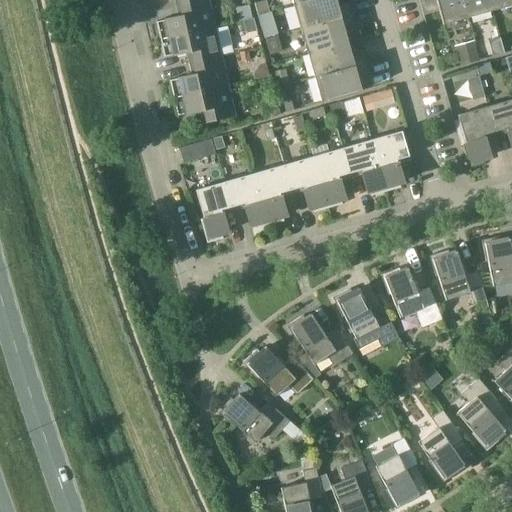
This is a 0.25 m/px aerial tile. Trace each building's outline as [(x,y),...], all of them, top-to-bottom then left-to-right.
[(206,0),(197,0),(181,4),(183,15),(156,22),(160,39),(213,27),(206,0)] [(309,0),(294,4),(301,29),(352,14),(349,2),(342,4),(340,0),(309,0)] [(436,0),(443,25),(468,18),(463,0),(436,0)] [(463,0),(468,18),(492,11),(489,0),(463,0)] [(511,0),(489,0),(492,11),(511,5),(511,0)] [(266,1),(255,4),(258,15),(269,12),(266,1)] [(242,20),(243,21),(253,18),(252,18),(249,5),(235,8),(238,22),(242,20)] [(345,42),(344,36),(350,32),(349,28),(356,26),(352,14),(301,29),(308,53),(345,42)] [(257,31),(253,18),(243,21),(246,33),(257,31)] [(191,51),(194,62),(220,56),(213,27),(160,39),(164,57),(191,51)] [(491,56),(492,57),(504,53),(499,35),(489,38),(490,41),(487,41),(491,56)] [(308,53),(314,77),(366,62),(362,50),(356,52),(354,48),(347,48),(345,42),(308,53)] [(476,48),(458,53),(462,65),(479,60),(476,48)] [(250,60),(248,51),(240,53),(241,61),(250,60)] [(220,56),(194,62),(197,74),(169,80),(173,98),(226,85),(220,56)] [(370,75),(366,62),(314,77),(322,102),(359,91),(358,85),(364,81),(363,76),(370,75)] [(259,64),(253,75),(254,79),(270,75),(266,63),(259,64)] [(491,72),(489,63),(476,66),(478,76),(491,72)] [(274,72),(278,87),(289,83),(285,69),(274,72)] [(207,122),(233,116),(226,85),(173,98),(177,115),(205,109),(207,122)] [(377,108),(373,94),(362,97),(366,111),(377,108)] [(290,98),(283,100),(286,112),(294,110),(290,98)] [(511,99),(487,106),(495,131),(506,128),(511,147),(511,99)] [(276,101),(261,106),(265,118),(280,114),(276,101)] [(341,102),(330,105),(334,118),(344,115),(341,102)] [(495,131),(487,106),(457,115),(466,143),(462,144),(469,168),(485,163),(483,159),(489,157),(483,135),(495,131)] [(313,119),(325,116),(323,107),(310,110),(313,119)] [(301,115),(293,118),(296,129),(304,126),(301,115)] [(272,128),(266,130),(269,140),(275,138),(272,128)] [(401,131),(371,139),(386,191),(400,187),(399,183),(402,182),(396,160),(409,156),(401,131)] [(222,136),(213,138),(216,150),(225,148),(222,136)] [(211,139),(179,148),(184,163),(216,154),(211,139)] [(371,139),(342,148),(349,173),(361,170),(367,192),(371,191),(372,195),(386,191),(371,139)] [(313,156),(328,208),(342,204),(340,200),(344,199),(337,177),(349,173),(342,148),(313,156)] [(313,156),(284,165),(291,190),(303,186),(309,209),(313,208),(314,212),(328,208),(313,156)] [(284,165),(254,173),(269,225),(283,221),(282,216),(285,215),(279,193),(291,190),(284,165)] [(254,173),(225,181),(232,207),(244,203),(251,225),(254,224),(255,229),(269,225),(254,173)] [(232,207),(225,181),(195,190),(203,218),(200,219),(207,243),(223,238),(221,234),(227,232),(221,210),(232,207)] [(511,252),(509,238),(502,240),(501,236),(481,240),(486,261),(488,261),(493,286),(511,282),(511,252)] [(473,304),(486,300),(477,271),(464,275),(456,251),(449,253),(448,250),(429,256),(436,277),(438,276),(446,300),(469,293),(473,304)] [(440,315),(429,287),(417,292),(407,268),(400,271),(399,267),(380,275),(389,295),(391,294),(400,318),(414,312),(421,328),(442,320),(440,315)] [(344,316),(355,338),(353,339),(359,349),(377,339),(381,347),(399,338),(395,332),(396,332),(382,305),(370,311),(358,288),(352,292),(350,288),(332,298),(342,317),(344,316)] [(334,366),(353,354),(336,328),(325,335),(311,314),(305,318),(303,315),(286,326),(298,345),(300,343),(314,365),(327,356),(334,366)] [(486,331),(476,337),(479,341),(488,335),(486,331)] [(297,395),(314,379),(292,356),(283,365),(265,346),(260,352),(257,349),(243,363),(258,379),(259,377),(276,396),(288,385),(297,395)] [(511,347),(497,362),(505,370),(494,381),(511,400),(510,401),(511,403),(511,347)] [(420,374),(424,381),(436,372),(431,366),(420,374)] [(461,394),(469,403),(457,413),(473,432),(472,434),(486,450),(501,438),(499,435),(504,430),(492,415),(502,406),(478,379),(461,394)] [(275,438),(290,421),(267,401),(258,411),(239,394),(234,400),(231,398),(218,413),(235,427),(236,425),(255,442),(266,430),(275,438)] [(464,463),(452,447),(463,440),(442,410),(431,418),(438,428),(418,442),(432,463),(430,464),(443,482),(459,471),(457,468),(464,463)] [(411,497),(418,493),(406,470),(418,464),(403,437),(391,444),(397,455),(375,467),(387,489),(385,490),(396,509),(413,500),(411,497)] [(367,511),(360,493),(373,488),(362,460),(340,469),(345,480),(330,485),(339,509),(337,510),(337,511),(367,511)] [(311,511),(309,500),(322,497),(316,468),(302,471),(305,483),(281,488),(285,511),(311,511)]
